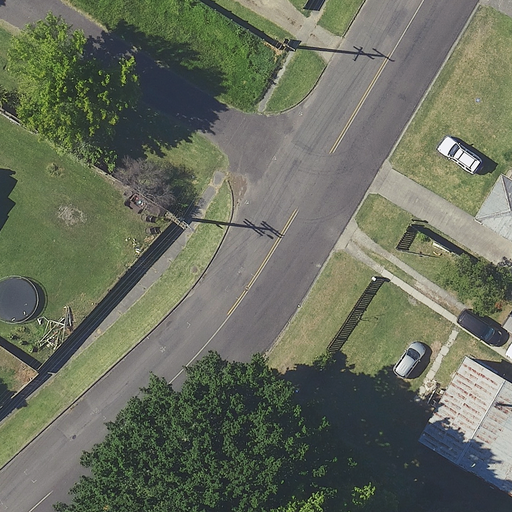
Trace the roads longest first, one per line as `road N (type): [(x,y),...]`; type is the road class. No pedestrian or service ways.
road 1 (residential): [(33,511),(156,400),(212,336),(318,177)]
road 2 (residential): [(318,177),(237,144),(0,1)]
road 3 (residential): [(318,177),(422,0)]
